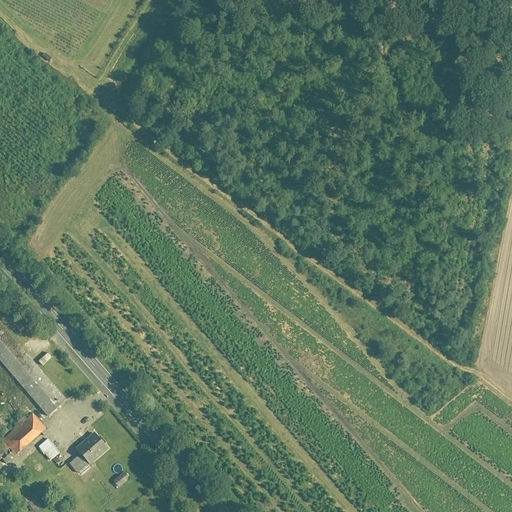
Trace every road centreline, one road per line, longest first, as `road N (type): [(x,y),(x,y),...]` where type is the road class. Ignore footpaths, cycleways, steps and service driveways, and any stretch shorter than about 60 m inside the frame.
road 1 (secondary): [(222,511),(0,258)]
road 2 (track): [(104,90),(0,7)]
